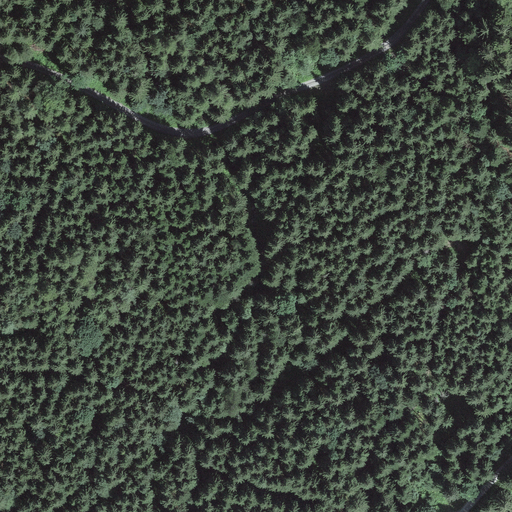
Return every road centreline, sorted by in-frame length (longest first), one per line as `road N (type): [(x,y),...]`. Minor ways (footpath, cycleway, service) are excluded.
road 1 (track): [(0,361),(123,380),(172,396),(196,425),(214,429),(328,357),(362,311),(413,267),(446,243),(466,242),(423,368),(427,402),(399,410),(376,436),(362,470),(366,511)]
road 2 (track): [(0,53),(62,74),(170,131),(197,134),(382,49),(423,0)]
